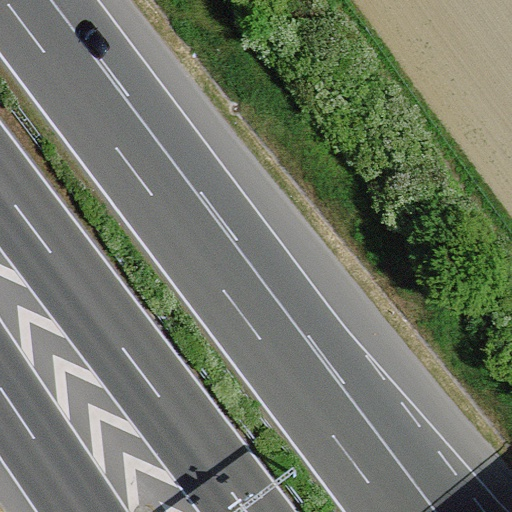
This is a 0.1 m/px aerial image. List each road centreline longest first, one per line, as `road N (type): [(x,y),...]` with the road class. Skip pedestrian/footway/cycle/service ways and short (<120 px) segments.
road 1 (motorway): [(397,511),(10,0)]
road 2 (motorway): [(0,206),(245,511)]
road 3 (motorway): [(0,379),(84,511)]
